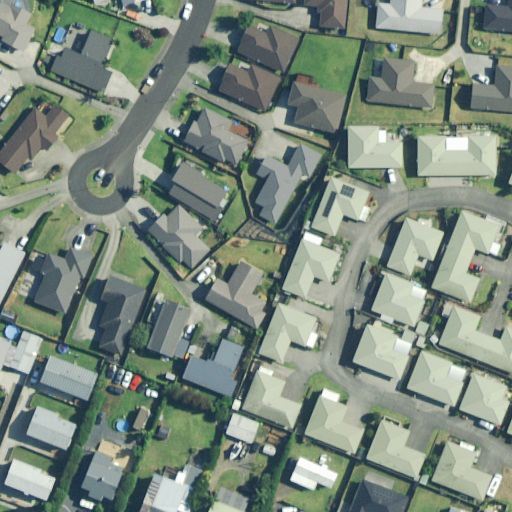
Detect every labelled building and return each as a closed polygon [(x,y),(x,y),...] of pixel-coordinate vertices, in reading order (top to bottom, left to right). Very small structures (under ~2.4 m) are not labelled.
[(37,20),(0,0),(0,37),(22,49),(37,20)] [(306,0),(306,5),(321,6),(320,27),(347,29),(348,0),(306,0)] [(426,0),(392,0),(392,5),(380,4),(377,28),(442,34),(444,10),(426,9),(426,0)] [(511,0),(509,0),(509,7),(487,6),(485,30),(511,32),(511,0)] [(249,24),(237,50),(283,72),(299,39),(271,25),(267,33),(249,24)] [(112,71),(61,50),(52,72),(103,93),(112,71)] [(416,62),(386,59),(384,79),(370,78),(367,102),(433,109),(436,85),(414,83),(416,62)] [(511,63),(498,62),(496,86),(473,85),(472,109),(511,112),(511,63)] [(232,66),(220,89),(265,112),(282,78),(251,63),(246,74),(232,66)] [(346,96),(293,82),(288,104),(297,106),(293,121),(337,132),(346,96)] [(33,106),(0,149),(0,161),(23,179),(70,117),(54,105),(46,116),(33,106)] [(233,123),(202,107),(184,141),(238,169),(251,142),(229,130),(233,123)] [(379,128),(348,127),(348,168),(405,168),(405,142),(379,141),(379,128)] [(449,139),(418,139),(418,176),(499,175),(498,138),(467,138),(467,151),(450,151),(449,139)] [(323,156),(303,144),(289,166),(269,154),(257,174),(268,181),(256,202),(265,207),(260,215),(275,224),(305,173),(311,177),(323,156)] [(232,188),(186,161),(174,181),(220,208),(232,188)] [(368,192),(332,177),(312,226),(335,235),(344,214),(357,219),(368,192)] [(179,202),(152,229),(191,268),(211,247),(199,236),(206,229),(179,202)] [(499,225),(462,210),(431,283),(467,299),(476,278),(461,272),(473,244),(488,251),(499,225)] [(443,233),(407,218),(386,267),(410,276),(419,255),(432,260),(443,233)] [(339,254),(302,239),(282,288),(306,297),(314,276),(328,281),(339,254)] [(0,245),(0,304),(25,253),(2,242),(0,245)] [(66,258),(48,252),(29,300),(69,315),(91,255),(70,247),(66,258)] [(219,279),(207,299),(256,329),(271,304),(253,294),(264,276),(242,262),(228,284),(219,279)] [(414,285),(383,273),(369,309),(416,327),(425,303),(409,298),(414,285)] [(111,301),(109,306),(101,325),(107,328),(100,347),(122,356),(147,290),(111,276),(102,298),(111,301)] [(190,310),(165,301),(147,350),(171,359),(190,310)] [(317,318),(280,304),(260,352),(283,361),(292,340),(305,346),(317,318)] [(474,326),(449,317),(435,352),(509,380),(511,372),(511,339),(498,334),(493,346),(470,337),(474,326)] [(398,338),(366,326),(352,362),(399,380),(408,357),(393,351),(398,338)] [(42,340),(22,332),(8,365),(29,373),(42,340)] [(214,361),(194,353),(185,377),(228,395),(247,350),(223,340),(214,361)] [(453,365),(421,353),(407,389),(454,407),(463,384),(448,378),(453,365)] [(285,382),(257,372),(243,409),(293,429),(303,404),(280,395),(285,382)] [(505,389),(473,376),(460,409),(502,426),(511,402),(502,398),(505,389)] [(347,407),(319,396),(305,433),(355,453),(365,428),(342,419),(347,407)] [(151,412),(143,409),(134,427),(142,431),(151,412)] [(259,425),(233,415),(226,434),(252,444),(259,425)] [(409,432),(382,422),(367,459),(418,479),(427,454),(405,445),(409,432)] [(65,443),(34,431),(21,465),(52,477),(65,443)] [(476,453),(448,443),(434,480),(485,500),(494,475),(472,466),(476,453)] [(124,464),(95,452),(79,490),(109,501),(124,464)] [(339,474),(301,457),(291,480),(314,491),(318,482),(332,489),(339,474)] [(392,482),(366,472),(351,510),(355,511),(403,511),(409,497),(389,490),(392,482)] [(177,511),(188,488),(155,474),(139,511),(177,511)] [(243,511),(213,500),(207,511),(243,511)]
